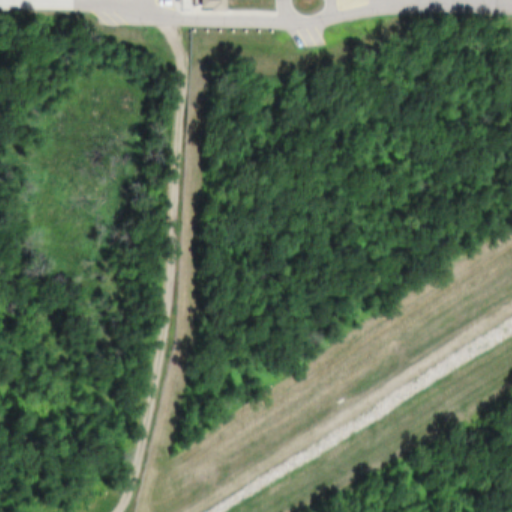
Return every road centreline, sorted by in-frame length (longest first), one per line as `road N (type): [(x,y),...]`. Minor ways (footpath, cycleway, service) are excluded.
road 1 (track): [(185,17),(164,382),(127,511)]
road 2 (residential): [(78,0),(185,17),(511,0)]
